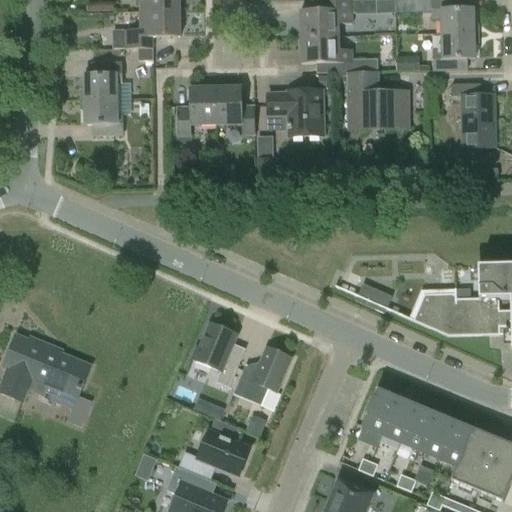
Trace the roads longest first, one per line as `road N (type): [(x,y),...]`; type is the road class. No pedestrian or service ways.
road 1 (residential): [(23,187),(347,335)]
road 2 (residential): [(347,335),(275,511)]
road 3 (residential): [(23,187),(37,0)]
road 4 (residential): [(347,335),(511,401)]
